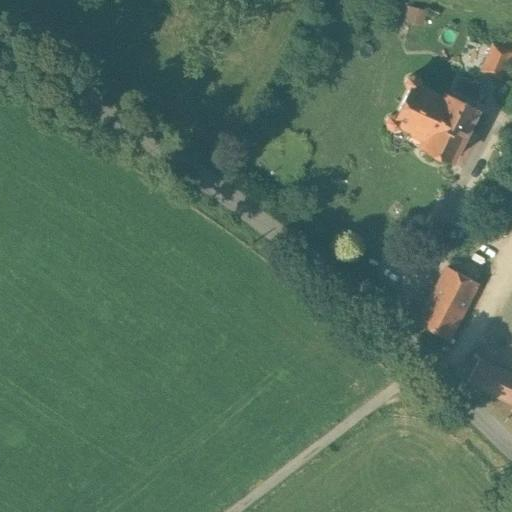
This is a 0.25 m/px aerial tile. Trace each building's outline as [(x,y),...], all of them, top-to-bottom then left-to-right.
[(422,23),(425,10),(407,5),(404,18),(422,23)] [(510,53),(492,45),(481,70),(499,78),(510,53)] [(440,95),(415,84),(416,81),(415,78),(414,76),(412,75),(409,75),(407,75),(405,77),(404,79),(404,81),(404,84),(406,86),(408,87),(394,114),(391,114),(389,114),(386,115),(385,117),(384,119),(384,122),(385,124),(387,125),(390,126),(392,126),(395,124),(408,131),(404,140),(451,162),(462,139),(469,143),(473,134),(466,130),(475,109),(441,92),(440,95)] [(446,267),(417,322),(447,339),(477,283),(446,267)] [(492,365),(479,359),(467,383),(480,389),(492,365)] [(511,381),(511,374),(492,365),(480,389),(503,400),(511,381)] [(511,381),(503,400),(511,404),(511,381)]
